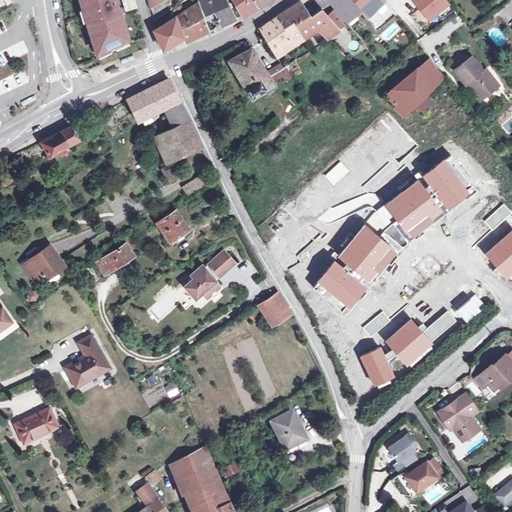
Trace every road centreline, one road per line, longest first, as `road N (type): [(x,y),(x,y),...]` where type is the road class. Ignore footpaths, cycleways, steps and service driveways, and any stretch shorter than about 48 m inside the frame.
road 1 (residential): [(170,60),(306,318),(355,440)]
road 2 (residential): [(355,440),(505,313)]
road 3 (unknown): [(215,157),(323,95),(375,91)]
road 4 (primary): [(170,60),(284,0)]
